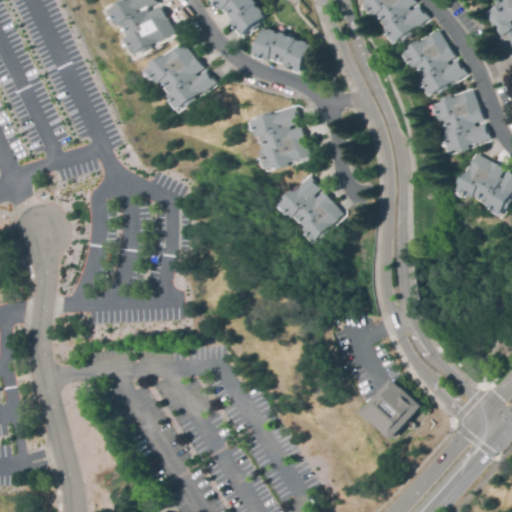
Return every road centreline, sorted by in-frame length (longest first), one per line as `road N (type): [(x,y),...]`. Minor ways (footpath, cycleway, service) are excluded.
road 1 (residential): [(485,411),(436,363),(407,313),(397,147),(340,0)]
road 2 (residential): [(363,99),(388,175),(383,277),(391,320),(408,355),(470,427)]
road 3 (residential): [(77,511),(46,387),(42,231)]
road 4 (residential): [(422,0),(484,86),(500,141),(511,151)]
road 5 (residential): [(326,104),(238,60),(189,0)]
